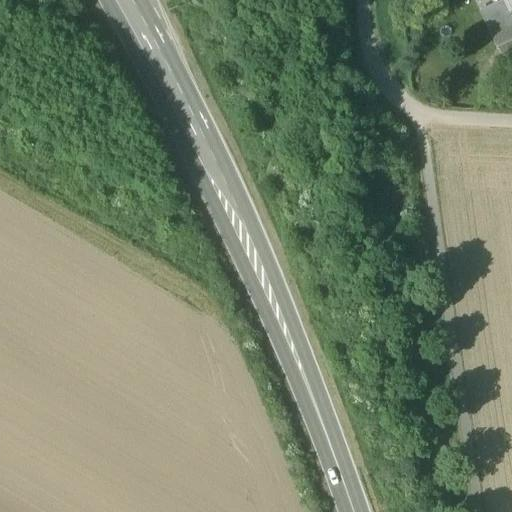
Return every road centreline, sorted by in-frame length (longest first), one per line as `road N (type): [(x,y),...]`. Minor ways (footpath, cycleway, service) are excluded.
road 1 (primary): [(353,511),(226,194),(150,44)]
road 2 (unclassified): [(363,0),(364,42),(413,111)]
